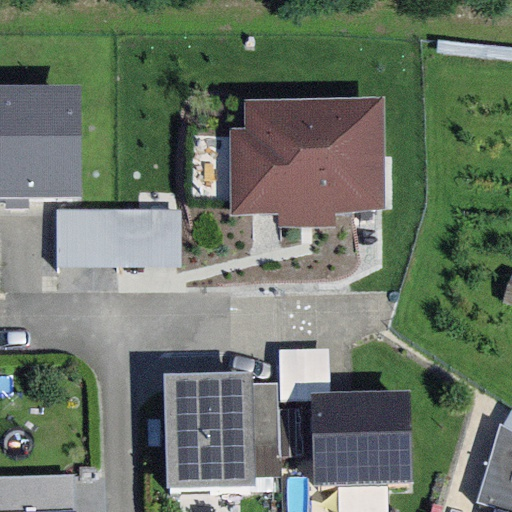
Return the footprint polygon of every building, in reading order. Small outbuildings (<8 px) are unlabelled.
[(92,97),(0,97),(0,211),(93,211),(92,97)] [(394,105),(255,106),(255,133),(240,133),(241,220),(288,220),(288,231),(345,230),(345,219),(395,219),(394,105)] [(192,213),(65,214),(65,274),(192,273),(192,213)] [(320,402),(341,402),(340,352),(289,354),(290,403),(320,402)] [(172,385),(175,497),(263,495),(262,450),(261,387),(260,382),(172,385)] [(287,387),(261,387),(262,450),(289,449),(287,387)] [(341,402),(320,402),(323,495),(423,492),(420,399),(341,402)]
